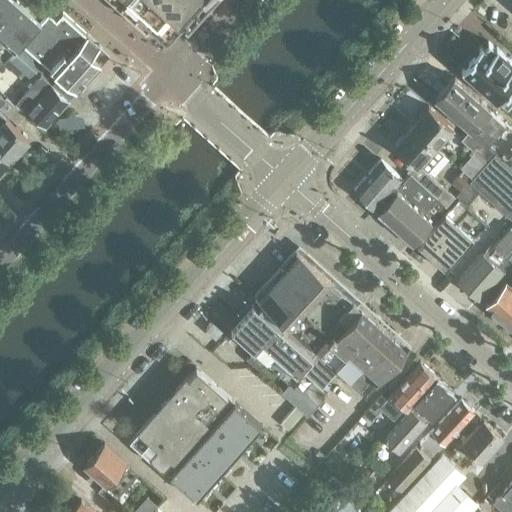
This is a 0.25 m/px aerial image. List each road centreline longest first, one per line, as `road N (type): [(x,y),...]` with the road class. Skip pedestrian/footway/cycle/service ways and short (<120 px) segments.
road 1 (tertiary): [(0,501),(284,180)]
road 2 (residential): [(511,380),(284,180)]
road 3 (residential): [(172,75),(0,264)]
road 4 (tertiary): [(284,180),(445,0)]
